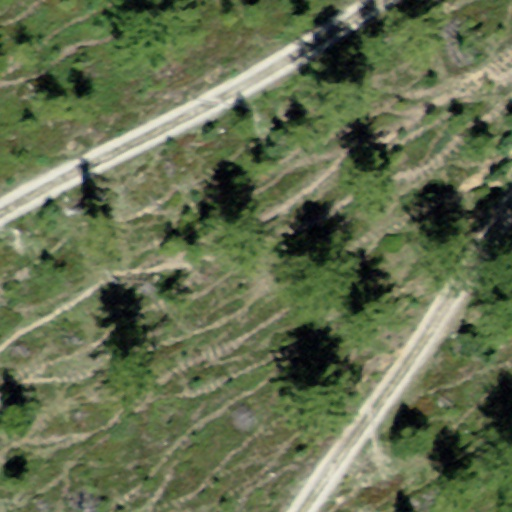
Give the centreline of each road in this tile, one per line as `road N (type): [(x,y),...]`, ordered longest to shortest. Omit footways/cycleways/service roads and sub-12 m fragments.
road 1 (track): [(277,511),(511,176)]
road 2 (track): [(340,0),(0,199)]
